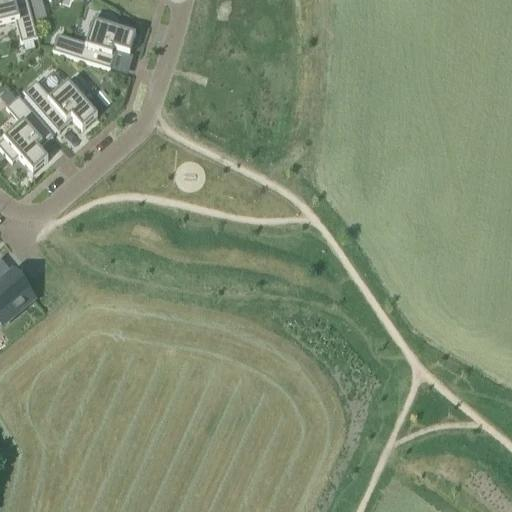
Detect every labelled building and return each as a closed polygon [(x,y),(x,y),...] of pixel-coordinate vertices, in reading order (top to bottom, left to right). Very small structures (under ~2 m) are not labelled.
[(28,10),(25,0),(0,0),(0,30),(15,26),(20,47),(37,43),(32,25),(28,10)] [(45,22),(41,6),(28,10),(32,25),(45,22)] [(129,60),(135,41),(115,34),(117,25),(95,18),(85,49),(57,40),(52,56),(110,74),(116,56),(129,60)] [(97,121),(83,105),(89,100),(74,82),(50,103),(36,86),(23,97),(57,137),(72,124),(81,135),(97,121)] [(0,101),(8,111),(16,103),(8,94),(0,101)] [(53,141),(18,101),(5,113),(20,129),(0,146),(0,154),(11,168),(18,162),(32,178),(47,165),(38,154),(53,141)] [(0,328),(1,330),(33,303),(20,287),(17,290),(10,281),(0,289),(0,328)]
